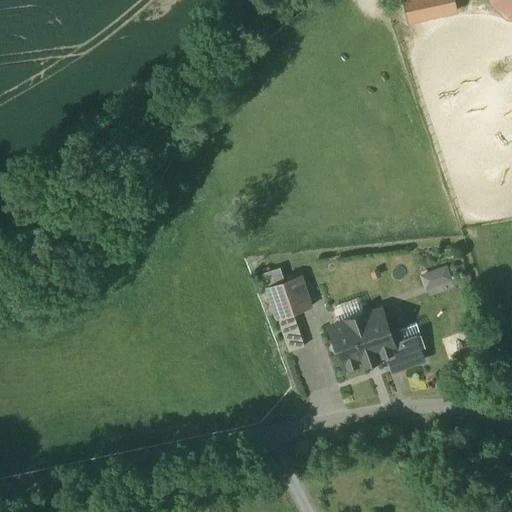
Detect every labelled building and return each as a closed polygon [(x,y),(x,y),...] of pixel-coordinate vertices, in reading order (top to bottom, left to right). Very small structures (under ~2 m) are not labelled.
[(465,0),(406,0),(411,23),(468,12),(465,0)] [(301,262),(268,275),(282,308),(314,295),(301,262)] [(427,288),(457,281),(453,267),(424,273),(427,288)] [(395,345),(377,292),(358,298),(364,316),(321,330),(333,365),(395,345)] [(303,301),(282,308),(293,341),(315,333),(303,301)]
